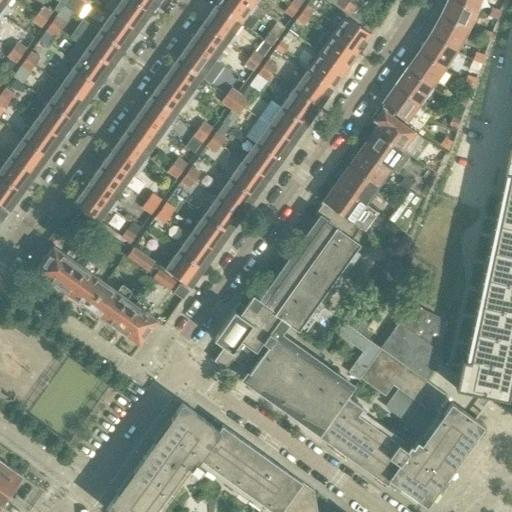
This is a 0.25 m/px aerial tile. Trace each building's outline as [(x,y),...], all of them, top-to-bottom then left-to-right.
[(78,0),(67,0),(63,6),(72,12),(79,17),(87,5),(79,0),(78,0)] [(109,0),(117,5),(112,12),(138,30),(150,13),(132,0),(109,0)] [(132,0),(150,13),(159,0),(132,0)] [(246,0),(218,0),(215,5),(240,22),(250,30),(257,20),(259,21),(264,14),(255,7),(256,7),(253,5),(246,0)] [(303,0),(291,0),(283,12),(291,17),(303,0)] [(321,0),(310,0),(307,5),(316,11),(323,1),(321,0)] [(345,0),(343,0),(339,6),(350,14),(356,7),(345,0)] [(446,0),(440,14),(439,16),(466,31),(475,12),(476,11),(452,0),(446,0)] [(452,0),(476,11),(480,0),(452,0)] [(215,5),(201,24),(226,42),(230,44),(235,36),(232,34),(240,22),(215,5)] [(42,6),(37,14),(46,20),(51,13),(42,6)] [(55,17),(64,23),(72,12),(63,6),(58,13),(55,17)] [(305,6),(300,13),(308,18),(313,11),(305,6)] [(488,16),(497,19),(500,11),(491,8),(488,16)] [(112,12),(99,31),(125,48),(138,30),(112,12)] [(308,18),(300,13),(295,20),(303,25),(308,18)] [(46,20),(37,14),(32,21),(41,27),(46,20)] [(431,31),(429,33),(455,50),(457,48),(465,33),(466,31),(439,16),(431,31)] [(55,17),(50,24),(59,30),(64,23),(55,17)] [(345,17),(333,35),(357,53),(371,35),(345,17)] [(82,18),(76,26),(69,36),(73,39),(77,42),(112,67),(125,48),(99,31),(86,21),(82,18)] [(366,26),(374,31),(379,24),(372,19),(366,26)] [(268,33),(263,40),(271,45),(284,27),(276,22),(268,33)] [(59,30),(50,24),(45,31),(54,37),(59,30)] [(201,24),(188,42),(217,62),(217,63),(223,55),(219,52),(226,42),(201,24)] [(480,38),(488,41),(489,42),(492,33),(484,30),(480,38)] [(429,33),(417,52),(443,69),(455,50),(429,33)] [(333,35),(320,52),(345,70),(357,53),(333,35)] [(253,50),(248,57),(258,64),(271,45),(263,40),(255,51),(253,50)] [(16,42),(11,49),(21,56),(26,49),(16,42)] [(73,66),(73,67),(99,85),(112,67),(77,42),(64,60),(73,66)] [(188,42),(176,60),(201,77),(209,66),(212,69),(217,62),(188,42)] [(287,47),(280,42),(275,49),(281,54),(287,47)] [(21,56),(11,49),(6,56),(16,63),(21,56)] [(30,52),(25,59),(34,66),(39,59),(30,52)] [(320,52),(306,72),(332,89),(345,70),(320,52)] [(410,63),(407,67),(431,86),(443,69),(417,52),(410,63)] [(472,60),(481,63),(484,55),(475,52),(472,60)] [(258,64),(248,57),(243,64),(253,71),(258,64)] [(25,59),(20,66),(19,66),(16,72),(12,77),(21,84),(28,76),(30,73),(29,73),(34,66),(25,59)] [(163,77),(191,98),(197,90),(194,87),(201,77),(176,60),(163,77)] [(266,60),(261,67),(270,74),(276,67),(266,60)] [(73,67),(60,84),(86,102),(99,85),(73,67)] [(261,67),(256,74),(266,80),(270,74),(261,67)] [(407,67),(394,84),(419,103),(431,86),(407,67)] [(293,91),(318,109),(332,89),(306,72),(305,73),(293,90),(293,91)] [(464,83),(472,87),(475,78),(466,75),(464,83)] [(163,77),(150,95),(175,113),(183,102),(186,105),(191,98),(163,77)] [(60,84),(47,102),(74,120),(86,102),(60,84)] [(384,104),(382,108),(404,124),(408,127),(410,124),(415,118),(411,115),(419,103),(394,84),(382,102),(384,104)] [(5,86),(0,92),(0,94),(8,101),(14,93),(5,87),(5,86)] [(230,88),(225,95),(236,103),(241,96),(230,88)] [(293,91),(280,108),(305,126),(318,109),(293,91)] [(0,106),(3,108),(8,101),(0,94),(0,106)] [(150,95),(138,113),(165,133),(170,125),(168,124),(175,113),(150,95)] [(220,102),(231,110),(236,103),(225,95),(220,102)] [(241,96),(236,103),(243,108),(248,100),(241,96)] [(459,97),(456,105),(464,109),(467,100),(459,97)] [(249,135),(258,140),(278,102),(269,98),(249,135)] [(41,111),(35,120),(61,138),(74,120),(47,102),(41,111)] [(236,103),(231,110),(238,115),(243,108),(236,103)] [(380,124),(374,131),(402,150),(408,155),(420,138),(414,133),(415,132),(408,127),(404,124),(382,108),(379,106),(371,118),(380,124)] [(280,108),(268,126),(293,144),(305,126),(280,108)] [(138,113),(125,130),(150,148),(157,138),(161,140),(165,133),(138,113)] [(448,126),(457,128),(460,121),(451,118),(448,126)] [(25,135),(22,138),(48,156),(61,138),(35,120),(29,129),(24,126),(20,132),(25,135)] [(223,121),(210,139),(220,145),(232,128),(223,121)] [(202,122),(197,129),(206,136),(212,128),(202,122)] [(268,126),(255,143),(280,161),(293,144),(268,126)] [(194,137),(201,143),(206,136),(197,129),(192,136),(194,137)] [(125,130),(113,148),(140,168),(145,161),(142,159),(150,148),(125,130)] [(370,143),(364,151),(389,168),(394,161),(402,150),(374,131),(369,140),(370,143)] [(22,138),(10,156),(35,173),(48,156),(22,138)] [(439,145),(446,150),(446,149),(448,147),(449,146),(451,143),(444,138),(439,145)] [(220,145),(210,139),(205,146),(214,152),(220,145)] [(255,143),(243,161),(268,179),(280,161),(255,143)] [(458,373),(454,388),(490,396),(491,396),(507,400),(511,383),(511,378),(511,146),(508,145),(502,172),(504,172),(509,173),(503,199),(469,360),(464,359),(461,358),(458,372),(458,373)] [(113,148),(99,166),(124,184),(131,175),(134,177),(140,168),(113,148)] [(355,157),(348,167),(376,187),(389,168),(364,151),(359,157),(355,157)] [(4,164),(0,169),(0,174),(22,191),(35,173),(10,156),(4,164)] [(177,156),(172,164),(181,170),(186,163),(177,156)] [(243,161),(229,180),(254,198),(268,179),(243,161)] [(181,170),(172,164),(167,171),(176,178),(181,170)] [(99,166),(86,185),(113,205),(118,198),(116,196),(124,184),(99,166)] [(191,166),(185,174),(194,180),(199,173),(191,166)] [(344,178),(338,185),(364,203),(376,187),(348,167),(342,175),(344,178)] [(0,204),(7,210),(9,211),(22,191),(0,174),(0,204)] [(194,180),(185,174),(180,181),(189,188),(194,180)] [(411,183),(402,177),(396,186),(406,192),(411,184),(411,183)] [(406,230),(409,231),(422,201),(419,199),(425,184),(417,178),(388,220),(405,233),(406,230)] [(229,180),(217,198),(241,215),(254,198),(229,180)] [(113,205),(86,185),(73,203),(98,221),(104,212),(107,214),(114,206),(113,205)] [(330,192),(322,203),(350,222),(364,203),(338,185),(333,193),(330,192)] [(151,193),(146,200),(155,207),(160,200),(151,193)] [(383,208),(391,213),(398,203),(391,197),(383,208)] [(217,198),(204,215),(229,233),(241,215),(217,198)] [(155,207),(146,200),(141,208),(150,215),(155,207)] [(165,203),(160,210),(169,216),(174,209),(165,203)] [(319,226),(303,248),(338,272),(359,244),(351,239),(358,230),(360,231),(361,229),(350,222),(322,203),(315,214),(323,220),(319,226)] [(65,215),(66,215),(73,220),(79,212),(71,207),(65,215)] [(169,216),(160,210),(155,217),(164,223),(169,216)] [(204,215),(191,233),(216,251),(229,233),(204,215)] [(91,222),(84,232),(98,242),(105,232),(91,222)] [(408,235),(399,229),(394,237),(403,242),(408,235)] [(126,230),(120,237),(129,243),(135,236),(126,230)] [(191,233),(178,251),(203,269),(216,251),(191,233)] [(35,271),(66,293),(87,264),(86,262),(82,267),(74,261),(78,257),(67,249),(64,254),(53,246),(46,255),(45,256),(41,260),(42,260),(42,261),(35,271)] [(154,262),(133,247),(126,256),(148,271),(154,262)] [(303,248),(283,275),(318,300),(338,272),(303,248)] [(203,269),(178,251),(165,269),(190,287),(203,269)] [(66,293),(87,308),(104,283),(92,274),(96,270),(87,264),(66,293)] [(175,282),(158,269),(152,277),(169,290),(175,282)] [(283,275),(263,303),(298,328),(318,300),(283,275)] [(108,323),(126,298),(130,294),(120,286),(116,291),(104,283),(87,308),(108,323)] [(174,293),(181,298),(182,299),(188,291),(180,285),(174,293)] [(324,427),(346,396),(350,391),(275,338),(286,323),(296,330),(298,328),(263,303),(253,295),(244,307),(238,302),(213,337),(212,338),(224,347),(213,361),(225,369),(232,359),(242,366),(240,369),(247,374),(244,378),(258,388),(258,389),(259,389),(261,387),(282,397),(280,401),(302,412),(300,415),(324,427)] [(126,298),(108,323),(139,345),(146,336),(146,335),(147,335),(150,331),(149,331),(150,330),(156,320),(144,311),(148,307),(138,299),(134,304),(126,298)] [(421,309),(413,305),(406,320),(403,324),(402,324),(399,322),(380,348),(425,380),(436,365),(436,354),(436,350),(438,317),(421,309)] [(333,330),(359,348),(362,345),(366,347),(348,373),(357,380),(379,348),(340,321),(333,330)] [(445,394),(425,380),(380,348),(359,378),(378,392),(385,396),(392,385),(397,389),(419,404),(431,413),(445,394)] [(386,404),(408,419),(419,404),(397,389),(386,404)] [(333,446),(334,446),(357,414),(362,407),(346,396),(324,427),(318,435),(327,442),(330,438),(336,442),(333,446)] [(439,418),(435,423),(468,447),(475,436),(472,434),(479,425),(482,427),(483,425),(474,419),(450,402),(439,418)] [(202,455),(211,461),(232,432),(221,425),(218,430),(181,403),(169,421),(172,423),(168,430),(164,427),(163,429),(166,432),(159,442),(155,440),(154,441),(187,464),(191,467),(195,462),(196,462),(199,458),(200,459),(202,455)] [(342,453),(358,464),(381,431),(357,414),(334,446),(335,448),(338,444),(345,449),(342,453)] [(410,446),(407,450),(384,482),(386,484),(389,479),(426,505),(438,488),(435,486),(441,477),(444,479),(446,478),(443,475),(449,467),(452,469),(468,447),(435,423),(420,445),(416,442),(412,447),(410,446)] [(383,482),(384,482),(407,450),(381,431),(358,464),(375,476),(379,472),(386,477),(383,482)] [(208,465),(225,477),(248,444),(232,432),(211,461),(208,465)] [(171,487),(187,464),(154,441),(138,463),(171,487)] [(241,489),(244,485),(265,456),(248,444),(225,477),(241,489)] [(316,511),(313,491),(265,456),(244,485),(252,491),(250,495),(273,511),(316,511)] [(0,505),(21,477),(0,462),(0,505)] [(154,510),(171,487),(138,463),(131,473),(135,475),(131,482),(127,479),(125,481),(129,484),(125,489),(154,510)] [(109,511),(152,511),(154,510),(125,489),(122,494),(118,492),(105,509),(109,511)]
